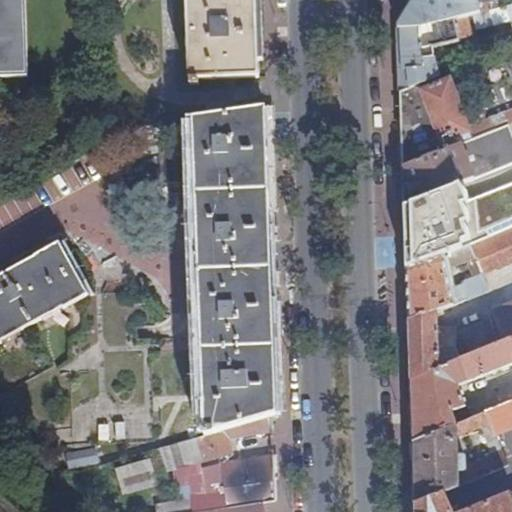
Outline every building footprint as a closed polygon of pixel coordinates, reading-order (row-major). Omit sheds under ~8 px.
[(0,0),(0,83),(34,82),(30,0),(0,0)] [(187,0),(190,83),(192,83),(193,89),(200,88),(200,84),(261,81),(258,0),(187,0)] [(414,0),(398,26),(398,32),(424,30),(466,19),(489,12),(489,4),(500,0),(414,0)] [(511,6),(489,12),(494,29),(511,24),(511,26),(511,6)] [(400,95),(409,92),(441,79),(435,68),(434,52),(459,45),(459,42),(471,39),(466,19),(424,30),(398,32),(400,95)] [(402,137),(403,170),(507,128),(511,126),(511,50),(502,54),(511,77),(511,113),(470,131),(450,83),(445,86),(441,79),(409,92),(411,99),(400,103),(402,137)] [(198,275),(201,359),(205,440),(273,419),(272,382),(270,332),(268,295),(266,241),(262,113),(193,122),(198,275)] [(404,210),(464,186),(511,166),(511,140),(507,128),(403,170),(403,187),(404,210)] [(464,186),(404,210),(407,270),(457,251),(476,244),(470,203),(464,186)] [(511,186),(470,203),(476,244),(511,229),(511,186)] [(411,365),(412,382),(511,341),(511,229),(476,244),(457,251),(407,270),(408,296),(409,324),(437,314),(452,309),(455,306),(483,296),(488,289),(483,276),(511,264),(511,311),(454,335),(453,330),(437,331),(410,338),(411,365)] [(0,346),(0,344),(61,312),(62,314),(88,300),(60,247),(34,261),(34,262),(0,280),(0,346)] [(409,324),(410,338),(437,331),(437,314),(409,324)] [(413,410),(414,445),(457,429),(452,414),(465,409),(459,389),(511,367),(511,341),(412,382),(413,410)] [(416,511),(511,511),(511,406),(485,417),(490,428),(494,438),(511,430),(511,497),(511,498),(509,493),(505,492),(496,497),(498,503),(473,511),(452,511),(446,496),(417,509),(416,511)] [(415,473),(417,509),(446,496),(498,473),(492,461),(467,470),(466,460),(464,458),(459,459),(458,439),(490,428),(485,417),(457,429),(414,445),(415,473)] [(274,436),(273,419),(205,440),(180,447),(187,469),(232,455),(228,442),(274,436)] [(98,447),(67,451),(70,469),(100,465),(98,447)] [(265,501),(276,499),(275,463),(274,453),(262,455),(262,457),(221,464),(231,506),(265,501)] [(266,511),(265,501),(231,506),(190,511),(266,511)]
